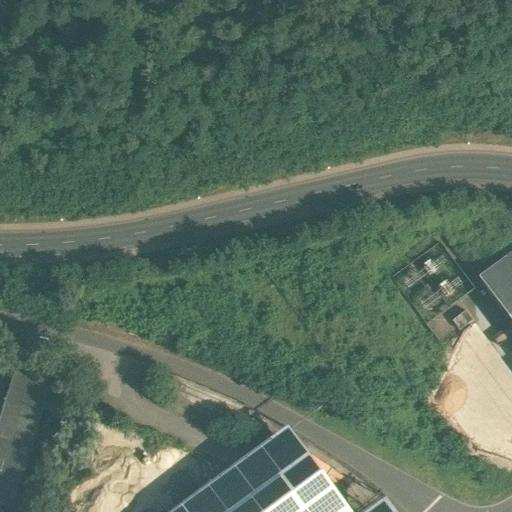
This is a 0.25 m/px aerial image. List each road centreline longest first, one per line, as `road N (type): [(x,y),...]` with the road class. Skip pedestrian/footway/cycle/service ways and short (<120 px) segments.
road 1 (tertiary): [(511,171),(443,166),(127,235),(0,244)]
road 2 (unknown): [(94,239),(98,377)]
